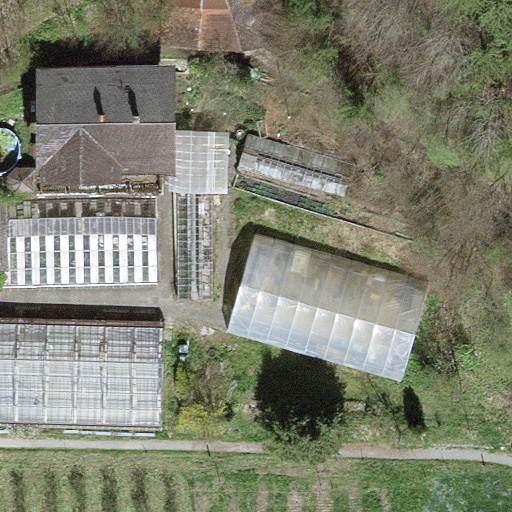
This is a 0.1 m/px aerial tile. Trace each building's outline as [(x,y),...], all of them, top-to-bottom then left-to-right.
[(265,39),(306,62),(323,36),(265,0),(175,0),(175,26),(226,30),(265,39)] [(41,193),(155,191),(162,191),(160,77),(55,78),(55,119),(39,119),(41,193)] [(238,165),(344,196),(353,164),(248,133),(238,165)] [(172,137),(173,177),(225,177),(225,136),(172,137)] [(16,190),(35,189),(34,168),(16,168),(9,174),(10,183),(16,190)] [(178,188),(178,298),(211,298),(211,188),(178,188)] [(0,193),(0,244),(0,258),(2,286),(158,282),(155,191),(41,193),(0,193)] [(416,284),(256,239),(232,324),(391,369),(416,284)] [(164,321),(0,316),(0,423),(162,428),(164,321)]
